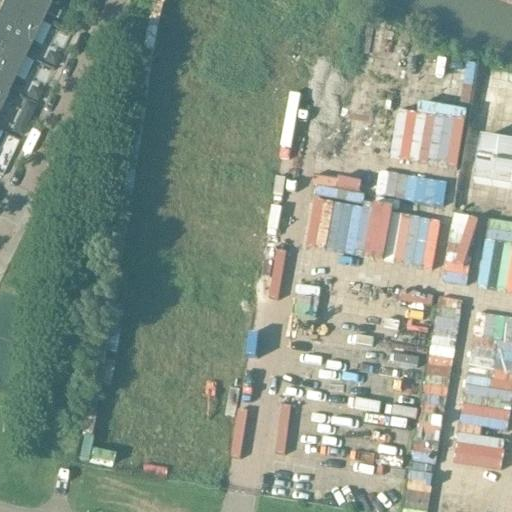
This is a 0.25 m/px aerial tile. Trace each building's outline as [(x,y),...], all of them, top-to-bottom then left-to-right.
[(23,13),(28,0),(4,0),(3,3),(23,13)] [(28,0),(23,13),(42,22),(45,15),(56,21),(60,14),(48,9),(52,0),(28,0)] [(3,3),(0,9),(0,45),(6,48),(23,13),(3,3)] [(31,44),(42,22),(23,13),(6,48),(25,57),(28,50),(39,56),(43,49),(31,44)] [(311,110),(334,113),(340,57),(355,58),(358,33),(297,27),(289,98),(312,100),(311,110)] [(14,79),(25,57),(6,48),(0,59),(0,88),(8,92),(11,86),(23,91),(26,84),(14,79)] [(47,58),(44,63),(54,68),(58,59),(52,56),(47,58)] [(30,92),(27,99),(36,103),(41,94),(35,91),(30,92)] [(25,105),(23,109),(25,115),(30,118),(34,109),(25,105)] [(511,145),(481,140),(474,185),(511,191),(511,145)] [(209,286),(244,292),(249,268),(214,261),(209,286)] [(395,433),(415,435),(420,389),(400,387),(395,433)] [(461,394),(458,420),(462,420),(460,433),(502,440),(508,401),(461,394)] [(441,511),(465,511),(471,482),(434,475),(429,498),(444,501),(441,511)]
